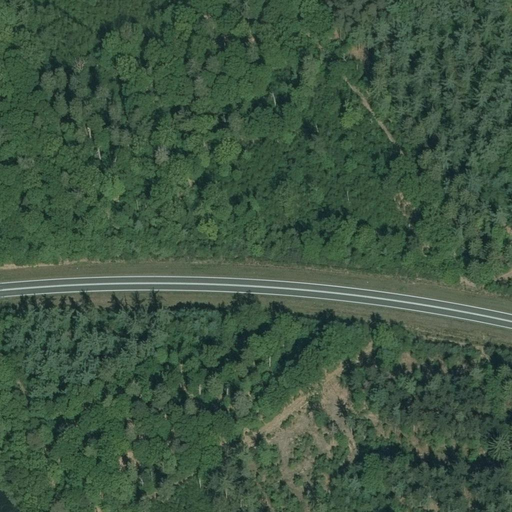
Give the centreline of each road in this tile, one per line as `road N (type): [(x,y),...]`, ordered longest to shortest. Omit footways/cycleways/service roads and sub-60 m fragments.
road 1 (trunk): [(0,292),(81,283),(234,286),(511,322)]
road 2 (track): [(266,0),(365,106),(434,211),(470,289),(511,267)]
